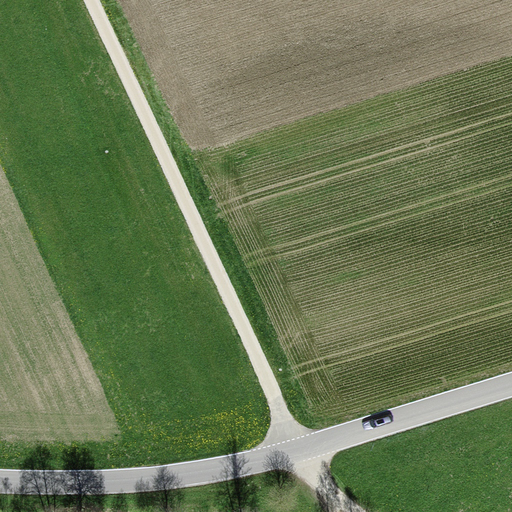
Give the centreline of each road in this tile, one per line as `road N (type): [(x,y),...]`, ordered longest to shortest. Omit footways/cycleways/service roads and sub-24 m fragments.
road 1 (track): [(87,0),(294,459),(364,511)]
road 2 (tertiary): [(0,487),(294,459),(511,390)]
